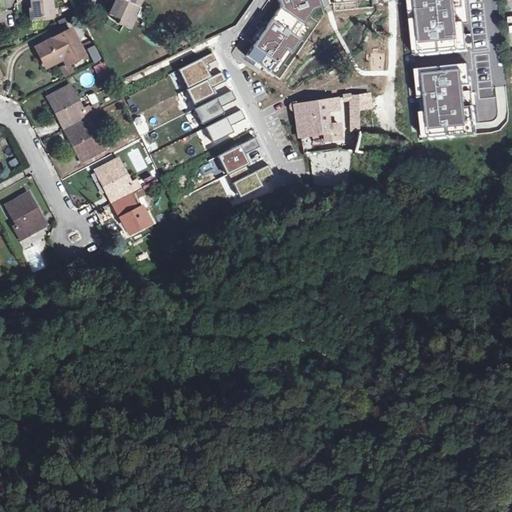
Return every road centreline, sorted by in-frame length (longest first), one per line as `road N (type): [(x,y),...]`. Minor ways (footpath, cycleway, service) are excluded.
road 1 (track): [(511,256),(347,278),(160,325)]
road 2 (track): [(321,511),(347,419),(335,372),(287,345),(160,325)]
road 3 (residential): [(260,0),(223,44),(288,179)]
road 4 (track): [(160,325),(0,374)]
road 5 (track): [(160,325),(102,302),(0,316)]
road 6 (residential): [(0,114),(19,129),(69,222)]
